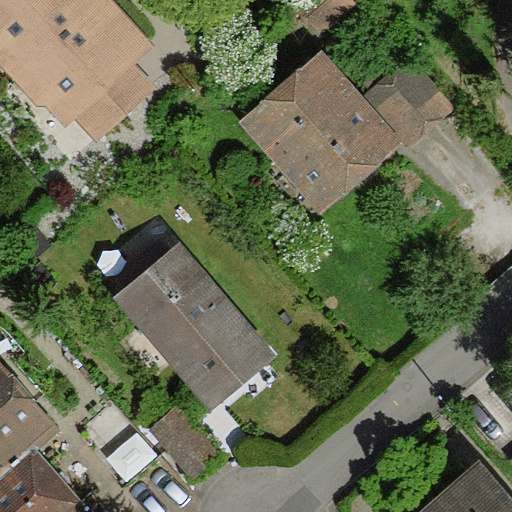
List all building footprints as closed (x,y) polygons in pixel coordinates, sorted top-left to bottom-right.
[(0,37),(30,70),(102,1),(100,0),(11,0),(0,10),(0,37)] [(0,0),(0,10),(11,0),(0,0)] [(249,5),(243,0),(201,0),(225,26),(249,5)] [(352,3),(349,0),(302,0),(298,4),(321,30),(352,3)] [(145,48),(102,1),(30,70),(73,116),(130,62),(145,48)] [(452,109),(410,61),(370,96),(412,145),(452,109)] [(154,86),(130,62),(73,116),(96,140),(154,86)] [(323,65),(256,123),(324,199),(390,142),(323,65)] [(264,354),(179,254),(130,296),(216,395),(264,354)] [(0,366),(0,476),(30,450),(55,428),(0,366)] [(220,455),(179,409),(154,431),(195,477),(220,455)] [(30,450),(0,476),(0,511),(67,511),(77,503),(30,450)] [(511,511),(511,507),(481,473),(436,511),(511,511)]
